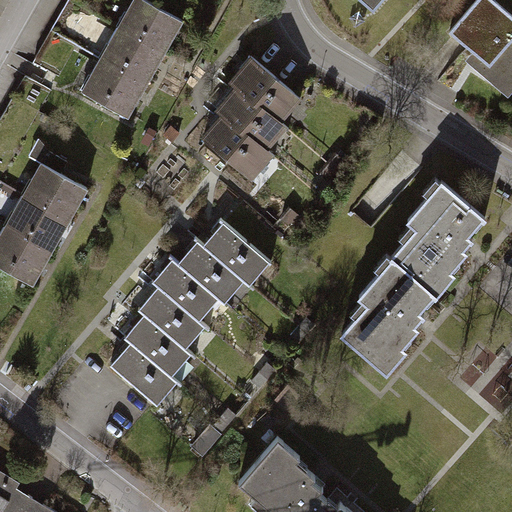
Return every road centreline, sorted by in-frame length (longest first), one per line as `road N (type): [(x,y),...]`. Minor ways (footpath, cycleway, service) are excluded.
road 1 (residential): [(288,0),(315,54),(511,167)]
road 2 (residential): [(0,392),(151,511)]
